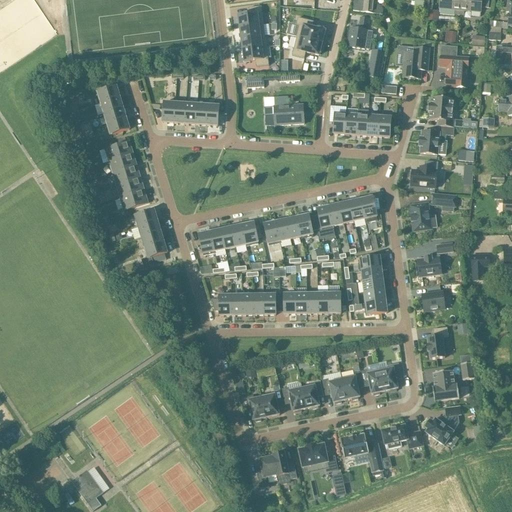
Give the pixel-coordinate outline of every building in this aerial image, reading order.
[(376,5),(376,0),(354,0),(353,11),(374,14),(383,15),(383,14),(383,13),(383,12),(383,11),(383,10),(382,8),(382,7),(381,7),(379,6),(378,5),(376,5)] [(440,0),(440,10),(455,11),(455,15),(460,16),(461,0),(440,0)] [(461,0),(460,16),(464,16),(465,12),(481,14),(481,0),(461,0)] [(249,15),(238,16),(240,28),(264,25),(261,7),(249,9),(249,15)] [(430,10),(429,20),(439,21),(440,11),(430,10)] [(298,18),(296,25),(299,26),(297,38),(323,44),(325,37),(324,37),(325,32),(312,29),(314,22),(298,18)] [(360,18),(358,30),(350,28),(347,47),(365,50),(368,31),(370,19),(360,18)] [(264,25),(240,28),(241,40),(265,37),(264,25)] [(497,28),(490,28),(489,40),(501,41),(501,29),(497,28)] [(446,31),(444,42),(455,43),(456,33),(446,31)] [(472,36),(471,45),(484,46),(485,37),(472,36)] [(265,37),(241,40),(243,51),(267,48),(265,37)] [(297,38),(292,56),(305,59),(306,53),(319,56),(320,51),(322,52),(323,44),(297,38)] [(511,62),(511,46),(503,46),(501,64),(511,65),(511,63),(511,62)] [(421,71),(423,69),(423,68),(428,69),(427,72),(428,72),(428,69),(429,57),(430,48),(418,47),(417,55),(405,54),(403,78),(420,80),(421,71)] [(442,47),(441,57),(440,67),(447,68),(447,79),(445,80),(445,84),(446,85),(446,87),(467,89),(469,59),(457,58),(457,48),(442,47)] [(267,48),(243,51),(244,63),(255,61),(256,68),(269,66),(267,48)] [(380,79),(383,61),(370,59),(367,77),(380,79)] [(263,88),(263,76),(247,77),(247,89),(263,88)] [(483,83),(482,95),(490,95),(491,84),(483,83)] [(97,94),(101,104),(120,98),(117,88),(97,94)] [(303,106),(289,107),(288,97),(274,98),(275,107),(274,107),(274,108),(265,108),(266,126),(275,126),(304,125),(303,106)] [(508,113),(508,116),(511,116),(511,97),(509,97),(509,100),(499,100),(498,112),(508,113)] [(120,98),(101,104),(104,115),(123,109),(120,98)] [(430,113),(430,120),(440,121),(440,127),(453,128),(453,122),(452,122),(454,101),(432,99),(431,106),(429,106),(428,113),(430,113)] [(175,104),(164,103),(163,123),(174,124),(175,104)] [(175,104),(174,124),(185,125),(186,105),(175,104)] [(186,105),(185,125),(196,126),(197,105),(186,105)] [(197,105),(196,126),(207,126),(208,106),(197,105)] [(208,106),(207,126),(218,127),(219,107),(208,106)] [(123,109),(104,115),(107,125),(127,120),(123,109)] [(334,135),(345,136),(347,114),(335,113),(335,115),(334,135)] [(347,114),(345,136),(356,136),(358,116),(347,115),(348,114),(347,114)] [(358,116),(356,136),(367,137),(369,117),(358,116)] [(369,117),(367,137),(379,138),(380,116),(379,116),(379,118),(369,117)] [(380,116),(379,138),(390,139),(391,118),(391,117),(380,116)] [(482,118),(482,127),(494,128),(494,118),(482,118)] [(127,120),(107,125),(110,136),(130,130),(127,120)] [(454,120),(454,128),(477,128),(477,121),(454,120)] [(420,138),(419,147),(421,148),(420,154),(438,156),(439,141),(445,141),(446,136),(453,137),(454,129),(453,128),(440,127),(439,134),(422,132),(422,139),(420,138)] [(105,150),(109,162),(133,155),(129,143),(126,144),(120,146),(105,150)] [(466,151),(466,161),(474,161),(474,152),(466,151)] [(133,155),(109,162),(113,174),(137,167),(133,155)] [(420,172),(412,171),(411,187),(436,189),(437,173),(434,173),(434,170),(437,170),(438,163),(425,162),(425,168),(420,168),(420,172)] [(464,166),(463,176),(472,176),(473,166),(464,166)] [(137,167),(113,174),(117,187),(141,179),(137,167)] [(141,179),(117,187),(120,199),(144,192),(141,179)] [(144,192),(120,199),(124,211),(148,204),(144,192)] [(494,200),(504,200),(503,215),(511,215),(511,200),(507,200),(507,194),(494,193),(494,200)] [(433,195),(432,206),(455,208),(456,208),(457,197),(456,197),(433,195)] [(372,198),(361,200),(367,224),(378,222),(377,218),(372,198)] [(361,200),(350,203),(355,223),(365,220),(366,224),(367,224),(361,200)] [(350,203),(339,205),(344,225),(355,223),(350,203)] [(412,223),(414,233),(431,230),(431,229),(437,228),(436,216),(430,217),(428,204),(410,207),(411,217),(412,223)] [(339,205),(329,208),(333,229),(334,229),(334,227),(344,225),(339,205)] [(333,229),(329,208),(318,210),(322,230),(322,231),(333,229)] [(135,217),(138,228),(158,222),(155,211),(135,217)] [(309,216),(298,218),(302,240),(313,238),(313,237),(309,216)] [(298,218),(287,221),(291,241),(301,239),(301,241),(302,240),(298,218)] [(287,221),(275,223),(280,245),(281,244),(281,243),(291,241),(287,221)] [(158,222),(138,228),(142,238),(161,233),(158,222)] [(254,223),(243,226),(248,247),(259,245),(258,243),(254,223)] [(280,245),(275,223),(264,225),(269,245),(269,247),(280,245)] [(243,226),(232,228),(236,248),(246,246),(247,248),(248,247),(243,226)] [(232,228),(221,231),(225,250),(236,248),(232,228)] [(221,231),(210,233),(215,254),(216,254),(215,253),(225,250),(221,231)] [(161,233),(142,238),(145,249),(164,243),(161,233)] [(215,254),(210,233),(199,235),(203,255),(204,257),(215,254)] [(148,259),(141,260),(144,268),(154,266),(152,259),(152,258),(153,258),(159,256),(167,254),(164,243),(145,249),(148,259)] [(452,245),(437,247),(438,255),(453,253),(452,245)] [(281,248),(271,249),(272,258),(282,257),(281,248)] [(159,256),(153,258),(155,265),(161,263),(159,256)] [(489,256),(471,256),(472,268),(473,268),(473,282),(484,281),(483,267),(489,267),(489,256)] [(360,261),(358,261),(360,272),(382,269),(380,258),(360,261)] [(417,261),(420,278),(442,275),(439,258),(432,259),(431,258),(425,259),(425,260),(417,261)] [(382,269),(360,272),(360,273),(362,273),(363,283),(383,280),(382,269)] [(383,280),(363,283),(364,294),(384,291),(383,280)] [(461,285),(451,286),(453,296),(463,295),(461,285)] [(364,305),(386,303),(384,291),(364,294),(365,304),(364,305)] [(296,315),(296,293),(284,293),(284,295),(285,315),(296,315)] [(297,293),(296,293),(296,315),(307,315),(307,295),(297,295),(297,293)] [(328,295),(318,295),(318,315),(330,315),(330,293),(328,293),(328,295)] [(340,293),(330,293),(330,315),(341,315),(341,294),(340,294),(340,293)] [(421,305),(423,305),(424,313),(445,310),(443,293),(422,296),(422,298),(420,298),(421,305)] [(263,296),(253,296),(253,316),(265,316),(265,294),(263,294),(263,296)] [(275,294),(265,294),(265,316),(276,316),(276,296),(275,296),(275,294)] [(231,317),(231,295),(219,295),(219,296),(220,317),(231,317)] [(232,295),(231,295),(231,317),(242,316),(242,296),(232,296),(232,295)] [(318,295),(307,295),(307,315),(318,315),(318,295)] [(253,296),(242,296),(242,316),(253,316),(253,296)] [(386,303),(364,305),(366,317),(367,316),(387,314),(386,303)] [(459,326),(460,336),(468,335),(467,325),(459,326)] [(433,330),(434,338),(428,339),(429,346),(428,346),(429,353),(430,360),(445,359),(443,339),(449,338),(447,329),(433,330)] [(401,377),(399,364),(388,367),(389,370),(380,372),(385,392),(390,391),(391,393),(397,392),(396,390),(398,390),(396,378),(401,377)] [(472,364),(461,365),(463,381),(474,380),(472,364)] [(274,365),(255,369),(258,379),(276,375),(274,366),(274,365)] [(246,371),(247,379),(256,378),(254,370),(246,371)] [(368,375),(367,371),(361,373),(363,385),(369,384),(372,395),(374,395),(374,397),(380,395),(380,394),(385,392),(380,372),(368,375)] [(453,372),(433,375),(435,389),(433,390),(435,403),(459,399),(459,397),(461,397),(460,388),(458,388),(457,386),(455,387),(453,372)] [(363,385),(361,373),(354,374),(355,378),(341,381),(346,401),(352,400),(353,402),(358,400),(358,398),(360,398),(358,386),(363,385)] [(341,402),(346,401),(341,381),(329,383),(328,380),(322,381),(325,394),(331,392),(333,404),(335,404),(336,405),(342,404),(341,402)] [(323,394),(320,382),(314,383),(315,387),(302,390),(306,410),(312,409),(312,410),(318,409),(318,407),(320,407),(317,395),(323,394)] [(288,389),(282,390),(285,403),(291,401),(293,413),(295,412),(296,414),(302,413),(301,411),(306,410),(302,390),(289,392),(288,389)] [(265,398),(262,398),(266,419),(269,418),(280,416),(278,407),(277,404),(283,403),(280,391),(274,392),(275,395),(265,398)] [(253,396),(242,399),(245,411),(251,410),(251,413),(253,422),(255,421),(255,423),(261,422),(261,420),(266,419),(262,398),(254,400),(253,396)] [(461,416),(460,408),(446,410),(447,416),(441,424),(435,421),(433,424),(430,422),(426,429),(428,431),(426,434),(444,446),(454,433),(453,433),(459,424),(458,416),(461,416)] [(483,436),(482,426),(474,427),(475,437),(483,436)] [(423,447),(423,446),(420,434),(420,433),(419,433),(407,436),(405,428),(405,427),(404,427),(383,432),(382,432),(382,433),(385,445),(385,446),(386,446),(387,446),(388,451),(402,448),(401,443),(408,441),(409,449),(409,450),(411,450),(410,450),(422,447),(423,447)] [(502,434),(499,429),(490,434),(493,439),(502,434)] [(368,455),(373,474),(384,472),(377,442),(369,443),(369,445),(367,445),(365,436),(341,441),(345,460),(368,455)] [(306,447),(307,448),(300,449),(299,449),(299,450),(303,468),(303,469),(304,468),(322,464),(325,474),(337,471),(335,458),(327,459),(324,445),(324,444),(323,444),(316,446),(316,445),(313,445),(309,446),(308,446),(306,447)] [(273,458),(277,476),(277,477),(279,485),(281,486),(283,486),(284,486),(287,485),(288,485),(290,484),(291,482),(290,481),(297,479),(295,467),(288,468),(285,454),(273,457),(273,458)] [(277,476),(273,458),(272,458),(271,457),(265,458),(266,459),(260,461),(262,473),(257,474),(261,490),(269,488),(267,478),(277,476)] [(389,459),(382,460),(384,470),(391,469),(389,459)] [(96,499),(104,493),(88,471),(72,482),(93,511),(94,511),(101,507),(96,499)] [(335,488),(344,486),(341,475),(333,477),(335,488)]
